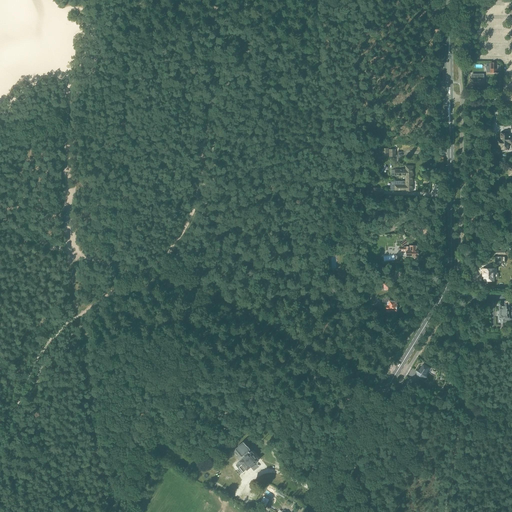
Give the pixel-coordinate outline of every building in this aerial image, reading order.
[(497,63),(490,63),(490,72),(490,73),(491,73),(497,73),(497,71),(500,71),(500,65),(497,65),(497,63)] [(484,85),(484,79),(484,75),(476,75),(476,78),(470,78),(470,87),(476,87),(476,85),(484,85)] [(497,140),(497,147),(501,147),(501,150),(504,150),(508,150),(508,148),(508,144),(511,144),(511,136),(508,136),(508,134),(501,134),(501,139),(501,140),(497,140)] [(395,170),(392,170),(392,176),(395,176),(405,176),(405,181),(412,181),(412,166),(405,166),(405,169),(395,170)] [(395,185),(395,190),(406,190),(406,191),(413,191),(412,181),(405,181),(406,181),(400,181),(395,181),(395,185)] [(407,247),(400,247),(400,251),(407,251),(407,256),(414,256),(414,258),(417,258),(417,256),(418,256),(418,250),(417,250),(417,246),(410,246),(410,247),(407,247)] [(497,272),(497,268),(483,268),(483,273),(484,273),(484,280),(489,280),(489,282),(494,282),(494,280),(494,272),(497,272)] [(382,279),(378,283),(387,290),(391,286),(382,279)] [(383,297),(383,302),(388,303),(387,305),(386,310),(387,310),(387,311),(388,312),(390,312),(391,311),(396,311),(397,306),(396,306),(396,304),(397,305),(397,304),(396,304),(397,301),(389,300),(389,299),(389,298),(390,298),(383,297)] [(500,311),(499,311),(499,318),(503,318),(503,322),(507,322),(511,322),(511,317),(509,317),(509,307),(508,307),(508,304),(509,304),(509,301),(504,301),(504,304),(499,304),(499,308),(500,308),(500,311)] [(419,379),(427,377),(426,374),(430,369),(424,365),(421,370),(417,371),(419,379)] [(402,386),(398,392),(400,393),(408,389),(402,385),(402,386)] [(244,458),(236,465),(239,469),(240,468),(244,472),(251,466),(252,467),(255,464),(255,463),(259,460),(252,452),(250,449),(248,446),(247,446),(244,442),(236,448),(242,456),(244,455),(246,457),(244,458)] [(260,503),(266,506),(269,500),(264,497),(262,500),(260,503)]
